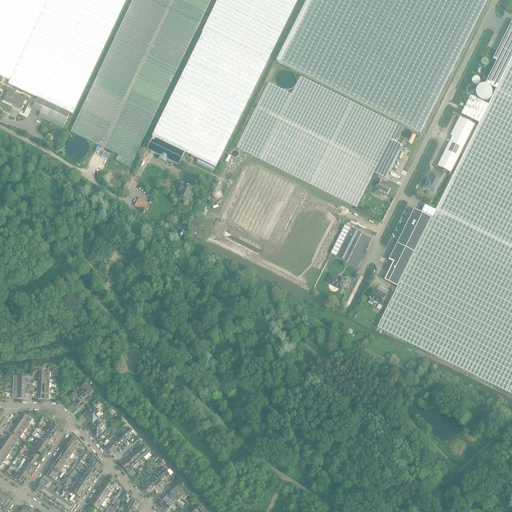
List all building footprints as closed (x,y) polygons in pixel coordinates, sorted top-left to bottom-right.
[(0,0),(0,75),(9,80),(8,84),(37,98),(70,113),(72,114),(125,0),(0,0)] [(132,0),(92,86),(70,132),(118,155),(115,161),(129,167),(154,115),(200,23),(210,0),(132,0)] [(297,0),(216,0),(202,32),(266,64),(297,0)] [(307,0),(277,61),(420,133),(487,0),(307,0)] [(497,61),(486,83),(496,88),(511,56),(511,21),(493,59),(497,61)] [(215,168),(266,64),(202,32),(154,130),(151,136),(152,137),(146,150),(160,156),(167,160),(179,166),(185,153),(215,168)] [(511,56),(496,88),(511,96),(511,56)] [(295,81),(295,80),(295,78),(294,76),(293,75),(291,74),(290,74),(289,74),(287,74),(285,74),(284,75),(283,75),(282,77),(281,78),(281,79),(280,81),(281,82),(281,84),(282,85),(283,86),(284,87),(285,88),(286,88),(288,88),(289,88),(291,88),(292,87),(293,86),(294,85),(295,84),(295,82),(295,81)] [(236,148),(259,159),(357,208),(374,173),(391,140),(396,143),(404,128),(300,77),(291,95),(268,83),(236,148)] [(492,92),(492,90),(492,89),(491,88),(490,86),(489,85),(488,84),(486,84),(484,83),(482,84),(481,84),(479,85),(478,86),(476,87),(476,89),(475,90),(475,92),(475,94),(476,96),(476,97),(477,98),(478,99),(480,100),(482,101),(483,101),(485,101),(487,100),(488,100),(490,99),(491,97),(492,96),(492,94),(492,92)] [(10,89),(4,100),(15,105),(17,106),(18,107),(21,108),(25,100),(14,94),(15,91),(10,89)] [(470,96),(461,114),(479,123),(436,211),(398,287),(378,327),(511,394),(511,97),(496,90),(488,105),(470,96)] [(70,113),(37,98),(32,109),(40,113),(38,116),(63,128),(70,113)] [(437,166),(451,173),(475,125),(459,117),(450,136),(452,137),(437,166)] [(86,148),(86,147),(86,145),(85,144),(84,142),(83,141),(81,140),(80,140),(78,139),(76,139),(74,140),(73,141),(71,142),(70,143),(69,145),(68,146),(68,148),(68,150),(69,152),(69,153),(70,154),(71,155),(73,156),(75,157),(77,157),(79,157),(80,157),(82,156),(83,155),(85,154),(85,152),(86,150),(86,148)] [(391,140),(374,173),(386,179),(403,146),(396,143),(391,140)] [(187,183),(186,186),(184,185),(183,185),(181,184),(179,188),(181,189),(178,196),(180,197),(181,198),(181,199),(182,200),(183,200),(184,199),(186,200),(192,189),(188,187),(190,184),(194,186),(195,185),(199,187),(201,183),(197,181),(198,179),(187,173),(183,181),(187,183)] [(430,181),(429,180),(428,183),(427,182),(424,187),(434,192),(441,177),(434,173),(430,181)] [(383,194),(383,195),(386,196),(387,195),(390,189),(391,189),(379,183),(378,186),(377,185),(376,187),(376,188),(377,188),(375,191),(378,192),(380,193),(383,194)] [(134,206),(141,211),(141,212),(142,212),(142,213),(143,213),(144,213),(145,212),(145,211),(145,210),(144,209),(148,204),(139,198),(134,206)] [(398,287),(436,211),(425,205),(421,213),(414,209),(388,260),(402,267),(400,271),(391,267),(384,280),(398,287)] [(345,225),(330,254),(347,262),(361,233),(345,225)] [(347,280),(341,277),(340,279),(338,278),(338,279),(330,275),(327,282),(342,290),(347,280)] [(373,303),(374,301),(381,304),(386,294),(378,290),(377,292),(373,290),(371,293),(370,293),(367,297),(370,299),(369,302),(373,303)] [(309,327),(303,331),(312,337),(314,330),(309,327)] [(93,390),(86,382),(80,388),(82,390),(80,392),(77,394),(75,392),(69,397),(76,406),(84,399),(84,400),(86,398),(88,396),(87,396),(93,390)] [(88,412),(84,415),(92,424),(97,419),(99,418),(96,415),(99,412),(98,411),(98,410),(97,409),(97,410),(93,405),(87,411),(88,412)] [(22,413),(20,416),(18,415),(17,417),(18,418),(19,417),(29,424),(32,419),(22,413)] [(19,417),(18,418),(16,422),(26,428),(29,424),(19,417)] [(92,424),(87,428),(96,438),(102,433),(103,432),(100,429),(103,426),(102,425),(102,424),(101,423),(101,424),(97,419),(92,424)] [(26,428),(16,422),(14,425),(12,424),(11,426),(12,427),(13,426),(23,433),(26,428)] [(51,423),(48,428),(55,433),(58,428),(51,423)] [(13,426),(12,427),(10,431),(20,438),(23,433),(13,426)] [(126,427),(120,432),(127,440),(130,438),(129,437),(132,434),(126,427)] [(55,433),(48,428),(45,432),(52,437),(55,433)] [(52,437),(45,432),(42,436),(49,441),(52,437)] [(127,440),(120,432),(115,437),(121,444),(124,441),(125,442),(127,440)] [(8,434),(5,437),(4,436),(2,438),(4,439),(5,438),(15,445),(18,440),(8,434)] [(121,444),(115,437),(114,435),(108,440),(110,442),(117,450),(119,448),(118,447),(121,444)] [(49,441),(42,436),(39,440),(46,445),(49,441)] [(68,444),(75,449),(77,450),(80,446),(75,442),(76,440),(72,436),(73,436),(68,444)] [(5,438),(4,439),(2,443),(12,449),(15,445),(5,438)] [(46,445),(39,440),(36,445),(44,449),(46,445)] [(117,450),(110,442),(104,447),(111,454),(114,451),(114,452),(117,450)] [(12,449),(2,443),(0,445),(0,448),(9,454),(12,449)] [(68,444),(65,448),(72,454),(75,449),(68,444)] [(44,449),(36,445),(33,449),(40,454),(44,449)] [(138,447),(136,449),(143,457),(149,452),(142,445),(139,448),(138,447)] [(0,448),(0,454),(6,458),(9,454),(0,448)] [(61,450),(60,451),(69,458),(72,454),(65,448),(63,451),(61,450)] [(134,452),(131,455),(138,462),(143,457),(136,449),(134,452)] [(69,458),(60,451),(58,454),(60,455),(59,457),(66,462),(69,458)] [(32,452),(29,456),(36,461),(39,457),(32,452)] [(128,457),(125,459),(133,467),(138,462),(131,455),(129,458),(128,457)] [(36,461),(29,456),(26,460),(33,465),(36,461)] [(54,460),(63,467),(65,468),(68,464),(66,462),(59,457),(57,460),(55,458),(54,460)] [(134,469),(133,467),(125,459),(123,461),(124,462),(121,465),(127,472),(128,473),(134,469)] [(33,465),(26,460),(23,465),(30,469),(33,465)] [(63,467),(54,460),(52,462),(54,464),(53,466),(60,471),(63,467)] [(92,460),(89,465),(96,470),(99,465),(92,460)] [(30,469),(23,465),(20,469),(27,474),(30,469)] [(96,470),(89,465),(86,469),(93,474),(96,470)] [(48,469),(57,476),(59,477),(62,473),(60,471),(53,466),(51,469),(49,467),(48,469)] [(164,466),(157,473),(164,481),(167,478),(166,477),(169,475),(166,472),(168,470),(164,466)] [(27,474),(20,469),(17,473),(24,478),(27,474)] [(57,476),(48,469),(46,471),(48,473),(46,475),(54,481),(57,476)] [(93,474),(86,469),(83,474),(90,479),(93,474)] [(24,478),(17,473),(14,478),(21,482),(24,478)] [(164,481),(157,473),(152,477),(158,485),(161,482),(162,483),(164,481)] [(90,479),(83,474),(80,478),(87,483),(90,479)] [(111,478),(110,479),(109,478),(106,483),(113,488),(116,483),(114,481),(115,480),(114,479),(112,477),(111,477),(111,478)] [(158,485),(152,477),(146,482),(154,490),(156,488),(155,487),(158,485)] [(87,483),(80,478),(77,483),(84,488),(87,483)] [(40,481),(37,486),(34,489),(36,491),(35,492),(40,495),(45,487),(46,485),(40,481)] [(84,488),(77,483),(75,481),(72,486),(74,487),(81,492),(84,488)] [(146,482),(141,487),(142,488),(140,489),(145,494),(146,493),(147,494),(150,492),(151,492),(154,490),(146,482)] [(106,483),(103,487),(110,492),(113,488),(106,483)] [(175,487),(176,488),(174,491),(181,498),(183,496),(183,497),(185,497),(189,493),(189,492),(184,487),(183,487),(182,488),(178,484),(175,487)] [(45,487),(40,495),(44,498),(49,490),(45,487)] [(81,492),(74,487),(71,492),(78,497),(81,492)] [(103,487),(100,492),(107,496),(110,492),(103,487)] [(49,490),(44,498),(49,501),(54,493),(49,490)] [(127,493),(124,491),(119,498),(122,500),(127,493)] [(170,491),(167,494),(175,503),(181,498),(174,491),(171,493),(170,491)] [(100,492),(97,496),(104,501),(107,496),(100,492)] [(54,493),(49,501),(53,504),(58,496),(55,494),(54,493)] [(165,498),(163,501),(170,508),(175,503),(167,494),(164,497),(165,498)] [(58,496),(53,504),(58,507),(63,499),(58,496)] [(97,496),(94,501),(101,505),(104,501),(97,496)] [(9,500),(5,497),(0,503),(0,504),(4,507),(3,510),(5,511),(11,501),(9,500)] [(63,499),(58,507),(62,510),(67,502),(68,501),(68,499),(67,499),(66,498),(64,498),(64,499),(63,500),(63,499)] [(130,499),(127,504),(134,509),(137,504),(132,500),(130,499)] [(69,500),(67,502),(62,510),(65,511),(67,511),(69,511),(70,511),(75,505),(71,502),(69,500)] [(94,501),(90,505),(98,510),(101,505),(94,501)] [(162,511),(165,511),(170,508),(163,501),(160,503),(159,501),(156,504),(162,511)]
